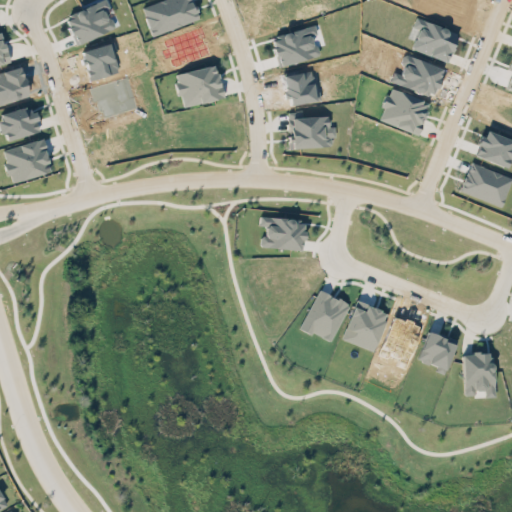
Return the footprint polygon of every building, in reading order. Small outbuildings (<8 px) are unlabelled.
[(104,8),(108,7),(105,0),(100,0),(62,15),(74,43),(112,28),(104,8)] [(157,0),(141,6),(151,35),(198,18),(191,0),(157,0)] [(180,106),(222,97),(215,64),(173,73),(180,106)] [(36,132),(32,106),(1,112),(5,138),(36,132)] [(290,147),(331,146),(330,137),(334,137),(334,125),(328,126),(328,115),(290,116),(290,147)] [(500,205),(511,177),(469,162),(458,190),(500,205)] [(302,249),(303,218),(258,217),(258,225),(264,225),(264,235),(259,235),(259,247),(302,249)] [(331,340),(346,301),(323,292),(307,331),(331,340)] [(386,311),(354,299),(340,338),(372,350),(386,311)] [(415,359),(443,371),(456,340),(427,329),(415,359)] [(493,396),(491,352),(460,353),(463,394),(474,394),(474,390),(483,389),(484,396),(493,396)]
